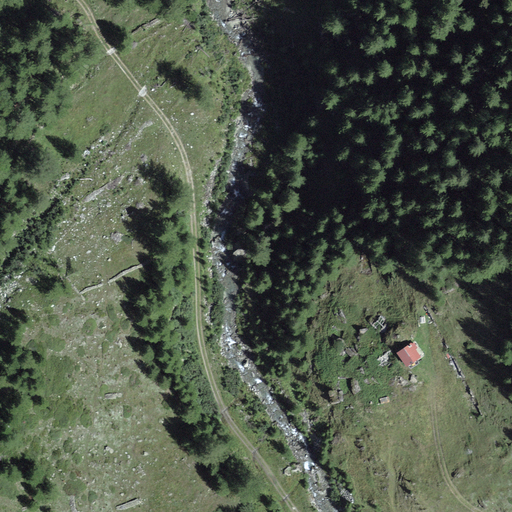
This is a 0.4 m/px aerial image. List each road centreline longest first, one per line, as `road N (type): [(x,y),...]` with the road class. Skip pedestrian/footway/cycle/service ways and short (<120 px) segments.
road 1 (track): [(295,511),(206,359),(187,290),(186,146),(71,0)]
road 2 (track): [(427,364),(447,470),(463,506),(475,511)]
